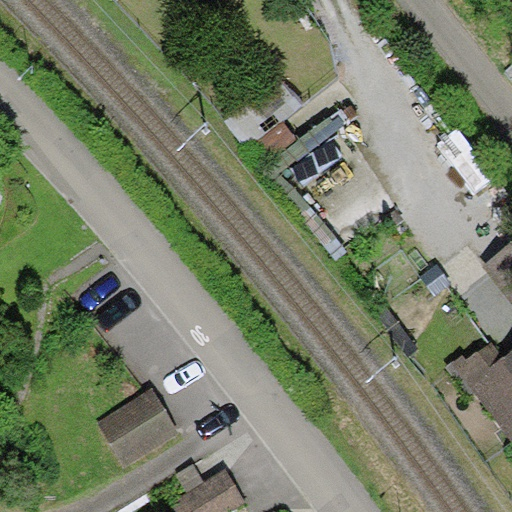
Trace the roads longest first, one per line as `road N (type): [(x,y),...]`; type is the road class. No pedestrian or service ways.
road 1 (residential): [(347,511),(142,248),(0,96)]
road 2 (residential): [(423,0),(511,109)]
